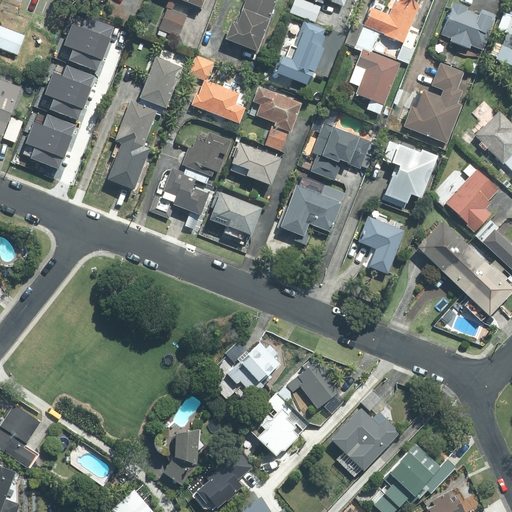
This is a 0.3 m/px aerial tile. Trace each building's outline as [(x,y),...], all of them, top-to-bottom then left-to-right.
[(157,0),(151,16),(171,24),(180,0),(157,0)] [(261,0),(230,0),(227,9),(222,7),(213,28),(246,41),(261,0)] [(395,34),(407,0),(381,0),(380,3),(371,0),(360,0),(356,11),(375,18),(372,25),(395,34)] [(486,9),(464,0),(441,0),(433,21),(444,26),(442,31),(457,37),(459,32),(475,38),(486,9)] [(282,52),(268,47),(260,66),(296,80),(323,14),(301,5),(282,52)] [(17,19),(0,12),(0,37),(8,41),(17,19)] [(369,20),(353,14),(346,31),(354,34),(362,37),(369,20)] [(511,29),(495,22),(484,48),(511,60),(511,29)] [(381,98),(399,52),(362,37),(354,34),(336,80),(381,98)] [(208,51),(187,43),(180,61),(194,67),(182,96),(226,114),(238,85),(200,70),(208,51)] [(169,59),(142,47),(125,86),(151,98),(169,59)] [(464,61),(432,49),(423,72),(433,76),(429,86),(409,77),(395,113),(438,130),(464,61)] [(0,97),(11,73),(0,68),(0,97)] [(294,90),(249,71),(241,91),(248,94),(243,105),(264,114),(257,132),(274,139),(294,90)] [(506,117),(478,87),(467,98),(479,110),(465,122),(492,151),(511,133),(501,121),(506,117)] [(69,141),(87,100),(64,90),(46,131),(69,141)] [(147,104),(119,91),(101,127),(110,131),(93,166),(121,180),(141,137),(133,133),(147,104)] [(348,161),(363,127),(312,106),(298,139),(307,143),(301,158),(325,168),(332,154),(348,161)] [(20,121),(8,117),(1,139),(13,143),(20,121)] [(49,135),(39,132),(40,125),(25,121),(19,145),(34,149),(44,152),(49,135)] [(177,135),(170,151),(203,165),(215,135),(187,124),(181,136),(177,135)] [(274,144),(230,128),(220,153),(238,160),(235,167),(261,177),(274,144)] [(408,188),(427,144),(390,129),(379,155),(386,158),(375,184),(393,192),(397,183),(408,188)] [(511,154),(501,164),(511,175),(511,154)] [(187,167),(161,155),(148,184),(188,201),(197,181),(183,175),(187,167)] [(470,155),(434,187),(464,220),(482,203),(475,195),(482,190),(478,186),(489,176),(470,155)] [(291,163),(267,218),(299,231),(304,218),(316,223),(334,182),(291,163)] [(253,192),(209,176),(197,210),(241,226),(253,192)] [(391,217),(360,204),(347,233),(364,240),(356,256),(371,263),(391,217)] [(504,276),(430,208),(403,236),(478,304),(504,276)] [(485,217),(473,229),(508,268),(511,264),(511,234),(506,240),(485,217)] [(256,343),(221,381),(231,390),(240,381),(251,391),(277,363),(256,343)] [(315,363),(292,380),(313,409),(336,393),(315,363)] [(373,389),(359,404),(367,412),(381,397),(373,389)] [(36,422),(10,402),(0,415),(0,454),(19,469),(30,455),(18,446),(36,422)] [(279,407),(248,440),(269,459),(293,433),(282,423),(289,416),(279,407)] [(358,408),(325,441),(356,473),(395,435),(376,415),(370,421),(358,408)] [(167,459),(156,474),(177,484),(190,467),(193,431),(170,435),(167,459)] [(405,451),(378,480),(385,487),(370,503),(378,511),(391,511),(402,501),(408,507),(423,490),(420,486),(430,475),(405,451)] [(233,480),(245,469),(231,455),(202,481),(219,500),(237,484),(233,480)] [(445,459),(430,475),(420,486),(423,490),(428,495),(454,469),(445,459)] [(16,474),(0,467),(0,511),(16,511),(19,506),(5,500),(16,474)] [(420,511),(456,511),(447,495),(420,509),(420,511)] [(139,511),(126,496),(106,511),(139,511)] [(263,511),(255,497),(231,511),(279,511),(278,510),(274,511),(263,511)]
